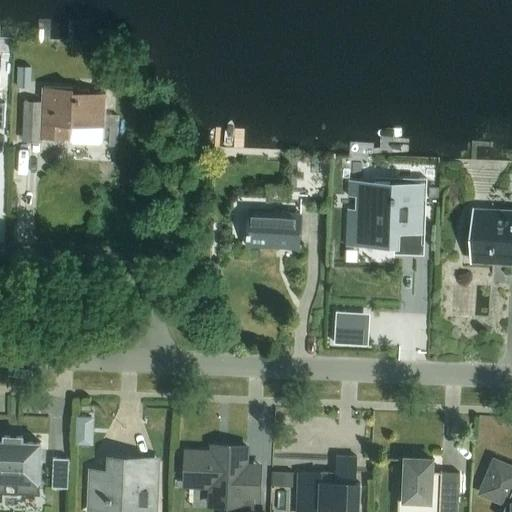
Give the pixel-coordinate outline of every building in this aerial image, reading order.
[(18,66),(18,87),(31,88),(31,66),(18,66)] [(42,134),(42,138),(61,139),(62,125),(71,125),(71,141),(74,144),(100,145),(103,142),(103,127),(105,127),(106,93),(74,92),(74,88),(44,87),(43,101),(25,100),(24,133),(42,134)] [(112,116),(110,147),(118,147),(119,116),(112,116)] [(362,189),(360,238),(362,238),(362,237),(377,237),(377,238),(386,239),(386,238),(396,238),(396,248),(422,249),(424,186),(392,185),(392,190),(362,189)] [(430,198),(439,199),(440,188),(430,188),(430,198)] [(474,220),(472,256),(506,258),(506,263),(511,263),(511,210),(495,210),(495,221),(474,220)] [(249,211),(247,246),(300,248),(302,213),(249,211)] [(211,248),(206,248),(205,252),(204,279),(207,279),(218,280),(219,264),(210,263),(211,248)] [(336,311),(335,343),(345,344),(346,312),(336,311)] [(96,417),(78,416),(76,445),(94,446),(96,417)] [(0,489),(5,490),(6,490),(7,490),(7,489),(6,489),(7,482),(19,482),(18,489),(18,490),(18,491),(20,491),(38,491),(38,492),(40,492),(40,491),(40,490),(40,482),(41,482),(41,480),(40,480),(42,444),(42,443),(42,442),(40,442),(40,443),(23,442),(23,438),(23,437),(23,436),(22,436),(22,437),(7,436),(6,436),(5,436),(5,438),(6,438),(6,441),(0,441),(0,489)] [(208,450),(202,450),(198,452),(187,452),(185,486),(217,487),(216,506),(243,507),(243,511),(254,511),(255,500),(260,501),(260,486),(246,485),(247,447),(228,446),(228,453),(212,453),(208,450)] [(328,474),(299,473),(298,496),(301,496),(300,511),(320,511),(321,510),(345,511),(344,511),(359,511),(361,484),(356,484),(357,457),(337,456),(337,476),(328,476),(328,474)] [(54,458),(53,488),(69,489),(70,459),(54,458)] [(399,500),(398,511),(458,511),(461,473),(443,473),(443,470),(442,470),(441,476),(432,476),(433,460),(399,458),(399,460),(407,460),(405,500),(398,499),(398,500),(399,500)] [(511,467),(495,460),(484,486),(481,493),(507,504),(503,511),(511,511),(511,494),(508,493),(511,484),(511,467)] [(92,473),(91,498),(109,498),(109,511),(127,511),(155,511),(157,481),(156,481),(156,483),(139,482),(140,462),(111,461),(111,474),(92,473)] [(274,472),(273,486),(293,486),(294,473),(274,472)]
